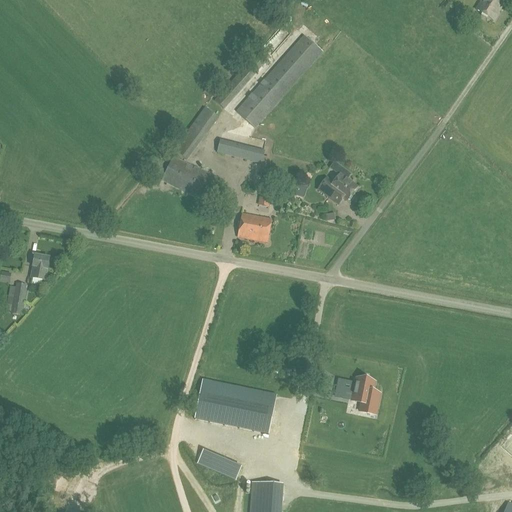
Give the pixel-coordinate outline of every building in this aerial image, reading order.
[(498,1),(498,0),(484,0),(483,3),(482,2),(477,11),(493,21),(498,13),(497,13),(503,4),(498,1)] [(255,129),(323,52),(305,36),(237,112),(255,129)] [(224,109),(268,60),(259,52),(215,101),(224,109)] [(187,161),(218,118),(205,109),(174,152),(187,161)] [(261,164),(264,152),(221,141),(218,153),(261,164)] [(214,206),(225,182),(174,157),(162,181),(214,206)] [(334,184),(327,179),(318,190),(339,205),(344,199),(347,202),(349,200),(351,200),(353,197),(352,195),(357,188),(346,180),(350,175),(342,169),(338,174),(340,175),(334,184)] [(259,205),(269,207),(274,179),(265,177),(259,205)] [(267,243),(272,220),(242,215),(238,238),(267,243)] [(31,279),(46,281),(49,259),(35,256),(33,267),(31,279)] [(22,316),(28,286),(22,285),(17,284),(16,288),(10,287),(7,305),(8,305),(6,313),(11,314),(22,316)] [(267,433),(275,394),(201,379),(193,419),(267,433)] [(372,393),(374,383),(357,379),(352,403),(362,405),(360,413),(368,414),(376,416),(380,394),(372,393)] [(334,399),(348,402),(349,394),(336,391),(334,399)] [(281,511),(283,485),(253,483),(251,511),(281,511)] [(511,511),(511,505),(507,503),(503,511),(511,511)]
